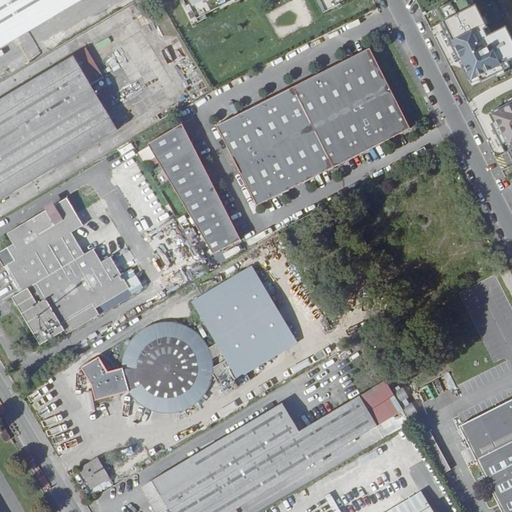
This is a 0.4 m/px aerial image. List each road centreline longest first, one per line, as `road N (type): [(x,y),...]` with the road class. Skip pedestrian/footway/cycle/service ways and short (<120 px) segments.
road 1 (unknown): [(0,228),(97,169),(117,183),(165,265),(154,287),(126,307),(0,367)]
road 2 (unclassified): [(395,0),(511,230)]
road 3 (unknown): [(482,511),(442,438),(441,419),(511,375)]
road 4 (unclassified): [(0,388),(73,511)]
road 5 (unknown): [(91,511),(194,447)]
